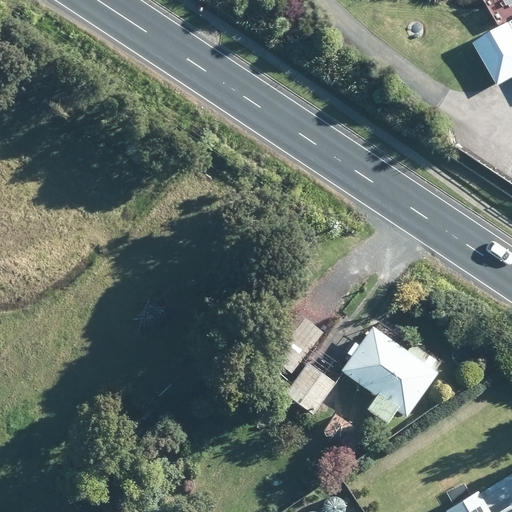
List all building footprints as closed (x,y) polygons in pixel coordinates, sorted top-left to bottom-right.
[(511,25),(479,44),(503,85),(511,79),(511,25)] [(406,352),(372,329),(360,346),(354,342),(344,357),(350,361),(341,374),(376,399),(367,412),(384,424),(396,407),(408,415),(443,364),(413,343),(406,352)] [(304,355),(286,344),(274,364),(293,375),(304,355)] [(335,384),(303,367),(290,390),(294,392),(288,403),(312,416),(316,408),(333,417),(340,404),(328,397),(335,384)] [(511,511),(511,471),(445,511),(511,511)]
